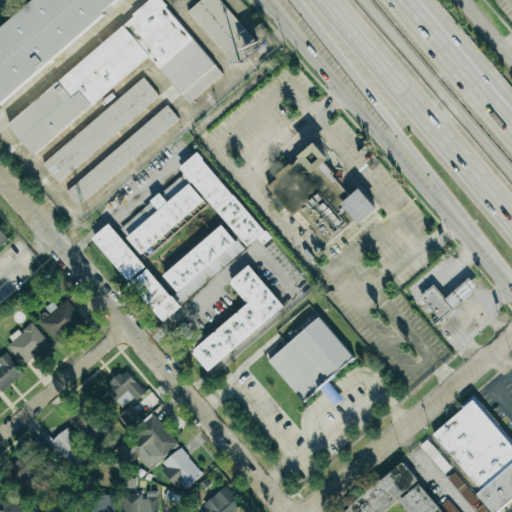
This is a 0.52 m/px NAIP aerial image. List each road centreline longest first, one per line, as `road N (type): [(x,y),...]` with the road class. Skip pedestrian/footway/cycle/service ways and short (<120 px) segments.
road 1 (residential): [(0,180),(288,511)]
road 2 (primary): [(269,0),(484,254)]
road 3 (motorway): [(298,0),(484,254)]
road 4 (motorway): [(317,0),(511,225)]
road 5 (residential): [(304,511),(511,339)]
road 6 (motorway): [(358,0),(511,170)]
road 7 (residential): [(0,436),(126,328)]
road 8 (motorway): [(511,120),(411,0)]
